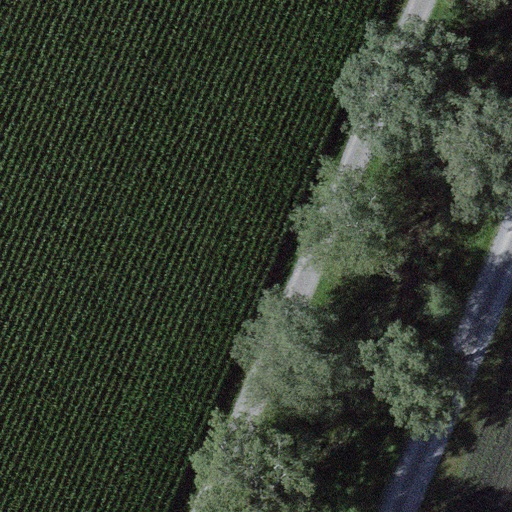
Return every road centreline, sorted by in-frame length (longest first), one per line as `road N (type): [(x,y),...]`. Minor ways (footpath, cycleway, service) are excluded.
road 1 (track): [(424,0),(203,511)]
road 2 (track): [(511,265),(404,511)]
